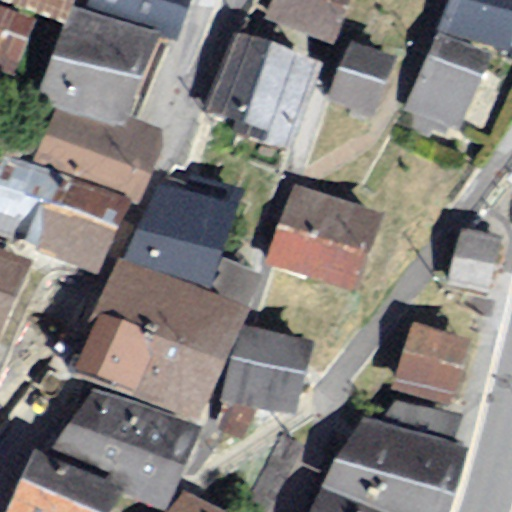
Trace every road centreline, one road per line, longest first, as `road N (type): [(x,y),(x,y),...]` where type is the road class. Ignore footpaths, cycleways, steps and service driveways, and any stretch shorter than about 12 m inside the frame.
road 1 (residential): [(156,511),(327,390),(511,155)]
road 2 (residential): [(94,327),(171,174),(227,13)]
road 3 (residential): [(0,491),(30,426),(94,327)]
road 4 (residential): [(94,327),(58,329),(36,346),(0,407)]
